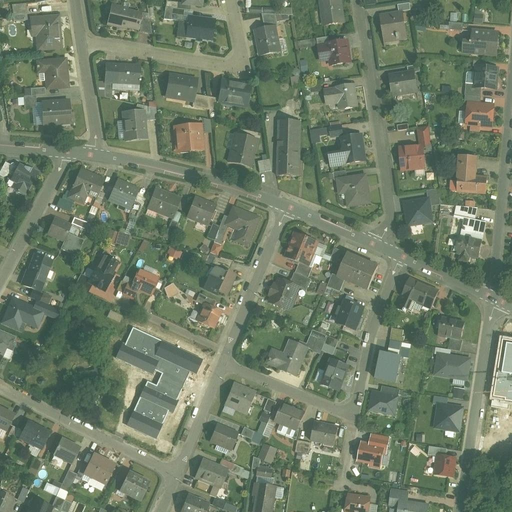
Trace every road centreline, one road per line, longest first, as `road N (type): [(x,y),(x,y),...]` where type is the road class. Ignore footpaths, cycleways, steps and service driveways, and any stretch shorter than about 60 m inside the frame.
road 1 (residential): [(221,361),(340,410),(350,407),(399,256)]
road 2 (residential): [(379,247),(389,206),(356,0)]
road 3 (residential): [(83,43),(227,67),(241,52),(230,0)]
road 4 (residential): [(460,511),(493,297)]
road 5 (residential): [(493,297),(511,84)]
road 6 (residential): [(286,206),(94,155)]
road 7 (residential): [(0,389),(175,476)]
road 8 (residential): [(221,361),(286,206)]
road 9 (residential): [(0,283),(63,151)]
road 10 (residential): [(175,476),(221,361)]
